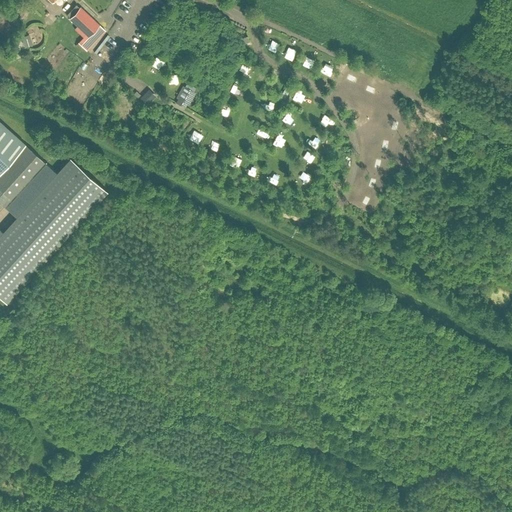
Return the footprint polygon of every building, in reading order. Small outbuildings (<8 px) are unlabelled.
[(70,21),(89,38),(100,26),(80,9),(70,21)] [(234,34),(237,45),(249,42),(246,30),(244,31),(234,34)] [(21,36),(15,38),(18,48),(24,47),(21,36)] [(30,59),(35,54),(29,48),(24,54),(30,59)] [(305,69),(309,60),(300,56),(296,65),(305,69)] [(317,78),(328,82),(331,73),(321,69),(317,78)] [(284,92),(286,80),(280,78),(278,90),(284,92)] [(238,95),(243,86),(234,81),(229,90),(238,95)] [(183,85),(176,98),(188,105),(195,92),(183,85)] [(143,94),(140,97),(147,104),(151,100),(153,97),(146,91),(143,94)] [(213,116),(223,122),(229,110),(219,104),(213,116)] [(283,119),(292,122),(295,113),(286,110),(283,119)] [(311,119),(326,125),(329,116),(315,110),(311,119)] [(257,121),(267,124),(270,115),(260,111),(257,121)] [(0,171),(25,144),(0,120),(0,171)] [(182,134),(194,142),(198,137),(186,129),(182,134)] [(202,144),(212,148),(216,138),(206,134),(202,144)] [(270,141),(277,145),(281,139),(273,135),(270,141)] [(0,220),(49,166),(26,145),(0,173),(0,220)] [(231,146),(227,154),(236,158),(240,150),(231,146)] [(0,296),(6,302),(107,191),(70,158),(0,234),(0,296)] [(269,165),(268,173),(281,175),(282,167),(269,165)]
